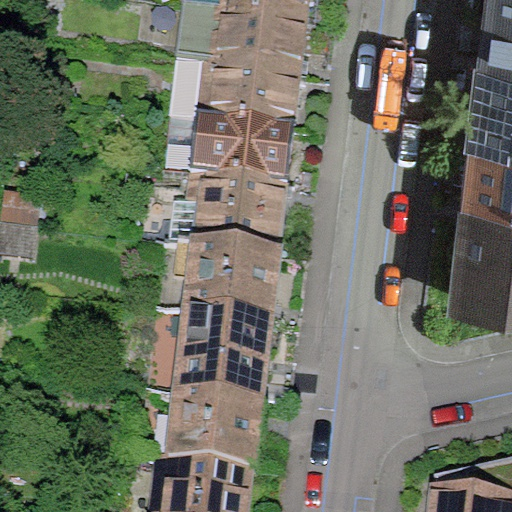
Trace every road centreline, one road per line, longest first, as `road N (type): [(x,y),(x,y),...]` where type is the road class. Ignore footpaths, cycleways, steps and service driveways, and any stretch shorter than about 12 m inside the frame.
road 1 (residential): [(408,0),(365,408)]
road 2 (residential): [(511,377),(365,408)]
